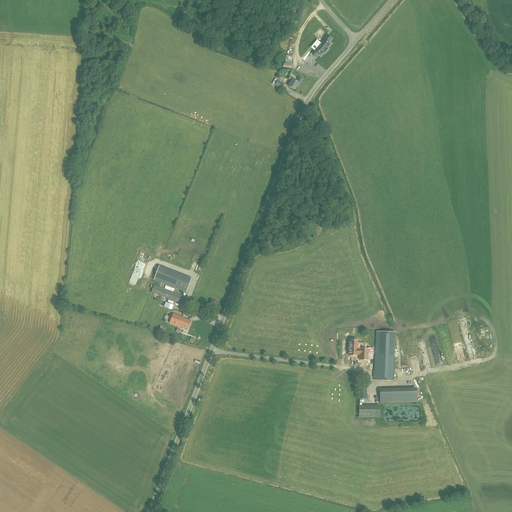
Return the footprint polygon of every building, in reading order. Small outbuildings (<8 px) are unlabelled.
[(315,41),(312,45),(317,48),(315,51),(316,51),(313,55),(318,58),(321,55),(321,56),(329,46),(328,45),(330,42),(325,38),(323,41),(322,41),(320,44),(315,41)] [(278,80),(275,79),(272,84),(275,85),(274,86),(281,90),(284,84),(278,80)] [(293,88),(297,90),(302,83),(297,80),(293,88)] [(186,293),(192,278),(159,265),(153,280),(186,293)] [(182,305),(185,297),(154,285),(151,293),(182,305)] [(208,310),(214,313),(218,303),(212,300),(209,307),(208,310)] [(188,330),(191,321),(184,318),(173,313),(169,323),(181,327),(188,330)] [(393,381),(394,351),(392,350),(393,337),(390,332),(377,332),(374,380),(393,381)] [(346,349),(346,354),(347,354),(347,360),(357,360),(357,358),(359,358),(359,364),(368,364),(368,353),(365,353),(365,346),(357,346),(357,343),(355,343),(355,340),(350,340),(350,343),(348,343),(347,349),(346,349)] [(417,392),(380,393),(380,403),(417,402),(417,392)] [(380,418),(380,405),(375,405),(359,405),(359,418),(375,417),(380,418)]
